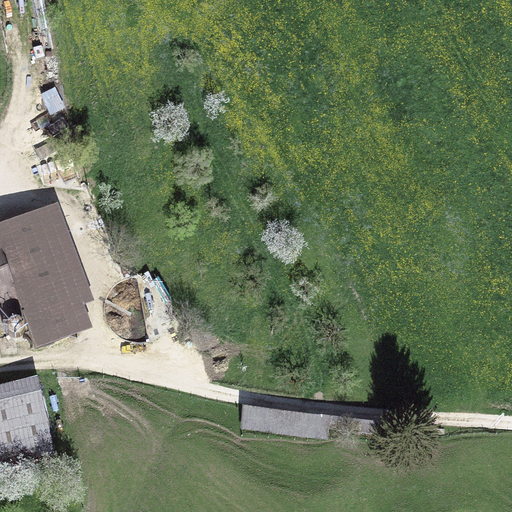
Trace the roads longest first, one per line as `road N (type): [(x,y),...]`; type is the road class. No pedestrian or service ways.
road 1 (track): [(511,424),(311,407),(74,362),(0,365)]
road 2 (track): [(0,149),(19,84),(16,21)]
